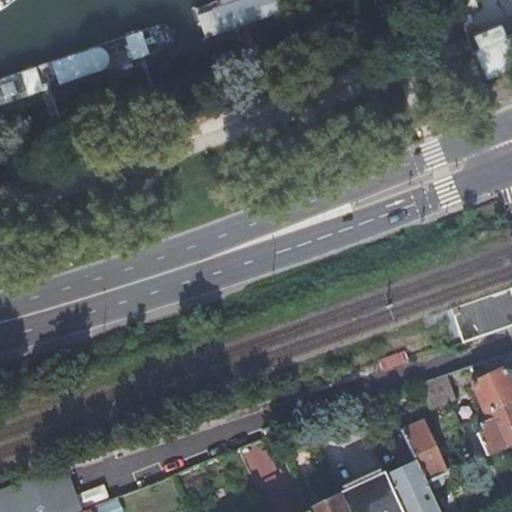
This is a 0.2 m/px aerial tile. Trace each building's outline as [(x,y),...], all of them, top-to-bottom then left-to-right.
[(511,297),(510,293),(449,314),(461,346),(511,328),(511,297)] [(384,372),(411,364),(408,352),(381,359),(384,372)] [(471,386),(484,416),(499,409),(511,403),(511,377),(510,373),(504,376),(502,372),(471,386)] [(455,404),(445,379),(418,388),(429,412),(455,404)] [(392,413),(386,399),(353,411),(360,425),(373,420),(392,413)] [(511,403),(499,409),(511,436),(511,403)] [(484,416),(485,420),(488,425),(473,432),(486,459),(511,446),(511,436),(499,409),(484,416)] [(454,413),(433,422),(440,436),(460,427),(454,413)] [(373,420),(360,425),(364,435),(376,430),(373,420)] [(422,422),(401,432),(426,486),(448,477),(422,422)] [(426,486),(401,432),(380,442),(404,496),(405,496),(426,486)] [(0,511),(75,511),(63,477),(61,472),(0,493),(0,511)] [(465,490),(474,511),(483,511),(491,509),(479,484),(465,490)] [(85,490),(87,503),(109,498),(107,486),(85,490)] [(410,505),(430,496),(426,486),(405,496),(410,505)] [(345,511),(339,499),(310,511),(345,511)] [(123,511),(119,500),(90,511),(123,511)]
